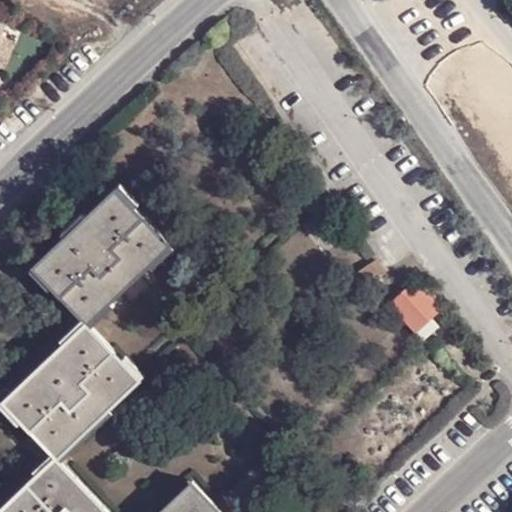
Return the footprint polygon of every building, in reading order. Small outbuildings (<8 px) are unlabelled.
[(0,75),(3,76),(17,41),(2,35),(5,27),(0,25),(0,75)] [(93,323),(123,293),(99,266),(126,242),(149,270),(178,242),(126,184),(42,267),(93,323)] [(99,266),(123,293),(149,270),(126,242),(99,266)] [(409,289),(396,303),(431,341),(447,328),(409,289)] [(93,323),(12,402),(35,426),(120,350),(93,323)] [(120,350),(35,426),(62,457),(144,377),(120,350)] [(115,511),(62,457),(35,483),(62,511),(115,511)] [(62,511),(35,483),(4,509),(6,511),(62,511)] [(226,511),(200,483),(165,511),(226,511)]
